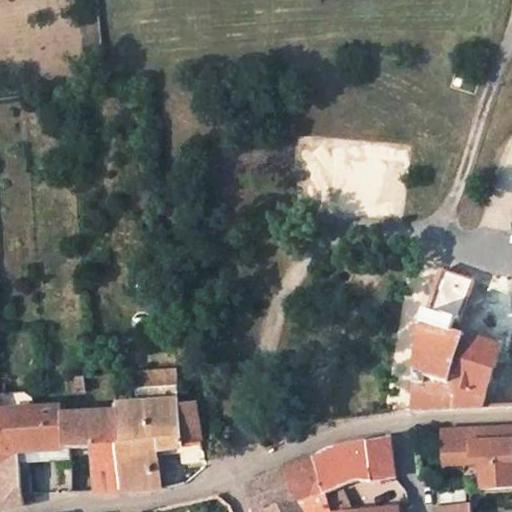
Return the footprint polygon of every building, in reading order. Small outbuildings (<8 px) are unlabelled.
[(442,273),(422,332),(413,412),(482,409),(500,349),(490,346),(511,295),(442,273)] [(176,371),(136,374),(138,405),(116,406),(116,412),(124,492),(155,492),(151,455),(160,453),(182,448),(183,465),(206,461),(199,418),(193,419),(192,406),(180,407),(179,397),(176,371)] [(74,393),(87,392),(85,377),(72,378),(74,393)] [(0,511),(24,506),(24,495),(32,496),(31,463),(10,465),(3,412),(1,395),(0,395),(0,511)] [(66,415),(65,410),(21,413),(3,412),(10,465),(31,463),(70,462),(71,449),(67,450),(66,415)] [(116,412),(84,415),(66,415),(67,450),(71,449),(94,449),(98,494),(124,492),(116,412)] [(511,438),(505,439),(504,428),(443,431),(444,466),(481,464),(482,491),(511,489),(511,488),(511,438)] [(287,442),(289,444),(291,445),(294,445),(296,443),(297,441),(298,440),(298,437),(297,435),(295,436),(287,442)] [(316,458),(327,495),(357,481),(373,482),(395,478),(391,442),(390,441),(388,440),(386,439),(380,441),(379,438),(373,439),(374,442),(334,450),(334,448),(328,449),(328,452),(316,458)] [(163,490),(160,453),(151,455),(155,492),(163,490)] [(298,466),(282,472),(292,494),(297,503),(302,511),(331,511),(327,498),(327,495),(316,458),(298,466)] [(302,511),(297,503),(292,494),(282,472),(251,485),(248,491),(252,511),(268,511),(282,507),(283,511),(302,511)] [(467,502),(467,489),(441,490),(441,502),(467,502)] [(331,511),(354,511),(345,491),(327,498),(331,511)]
